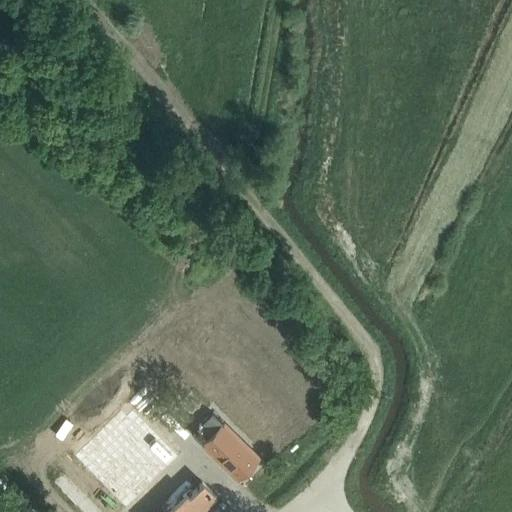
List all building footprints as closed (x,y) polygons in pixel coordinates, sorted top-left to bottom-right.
[(216,348),(244,374),(257,360),(229,334),(216,348)] [(146,492),(194,446),(151,400),(103,446),(146,492)] [(237,477),(256,458),(257,457),(211,412),(192,432),(237,477)] [(65,455),(89,435),(76,419),(52,440),(65,455)] [(93,445),(53,484),(80,511),(116,511),(137,492),(93,445)] [(201,481),(191,491),(188,488),(163,511),(198,511),(215,495),(201,481)]
